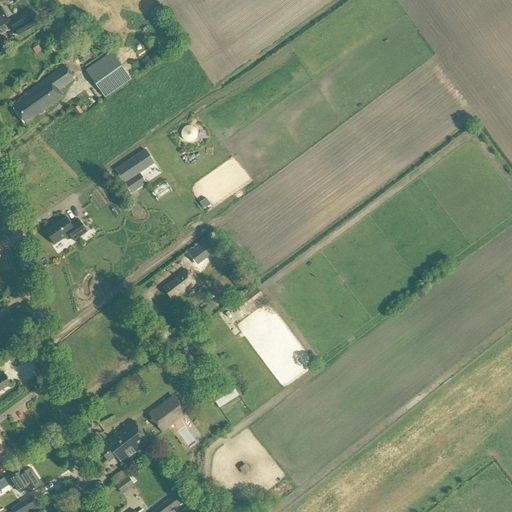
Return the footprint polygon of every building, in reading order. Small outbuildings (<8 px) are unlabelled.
[(0,9),(0,26),(9,22),(2,9),(0,9)] [(55,10),(42,18),(45,22),(58,14),(55,10)] [(29,11),(11,22),(15,29),(16,28),(20,35),(40,23),(36,16),(33,18),(29,11)] [(60,16),(43,28),(49,36),(66,24),(60,16)] [(36,48),(33,49),(36,54),(42,51),(37,43),(34,45),(36,48)] [(112,52),(86,71),(106,98),(132,79),(112,52)] [(66,65),(64,67),(26,93),(27,95),(20,101),(21,102),(13,108),(25,125),(64,97),(59,91),(76,79),(66,65)] [(78,106),(73,110),(78,117),(83,113),(78,106)] [(145,150),(115,170),(131,194),(146,184),(140,174),(155,164),(145,150)] [(165,178),(144,191),(151,203),(173,190),(165,178)] [(72,226),(66,217),(45,231),(55,245),(70,235),(74,241),(87,232),(79,220),(72,226)] [(188,254),(197,266),(217,251),(208,239),(188,254)] [(196,284),(186,270),(179,275),(179,276),(164,288),(172,299),(181,292),(182,292),(190,287),(190,288),(196,284)] [(237,300),(231,305),(238,314),(244,309),(237,300)] [(199,313),(191,319),(196,327),(205,320),(199,313)] [(0,374),(0,394),(0,393),(0,391),(11,384),(4,372),(0,374)] [(236,388),(215,399),(219,407),(240,395),(236,388)] [(173,394),(148,414),(162,433),(187,413),(173,394)] [(148,442),(132,421),(106,442),(107,444),(99,450),(107,461),(116,455),(121,463),(148,442)] [(103,432),(98,435),(103,441),(107,438),(103,432)] [(42,485),(31,468),(24,473),(22,471),(11,478),(20,492),(27,487),(30,493),(42,485)] [(126,474),(114,483),(115,484),(122,493),(134,484),(126,474)] [(4,478),(3,479),(0,480),(0,491),(9,485),(7,482),(4,478)] [(179,492),(151,511),(178,511),(179,511),(176,507),(184,501),(182,498),(179,492)] [(32,497),(11,509),(12,511),(27,511),(37,506),(32,497)]
